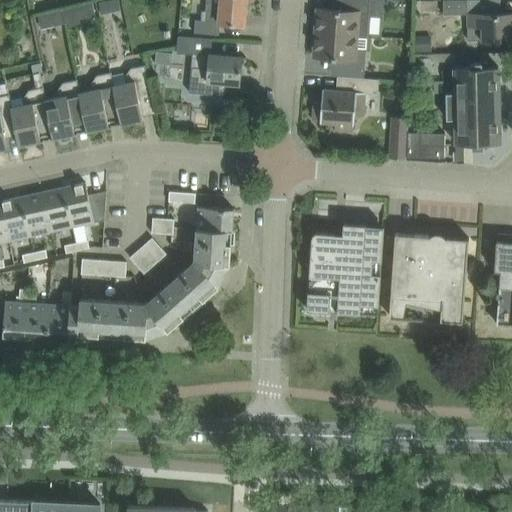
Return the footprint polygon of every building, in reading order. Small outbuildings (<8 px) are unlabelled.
[(95,0),(93,1),(97,15),(124,8),(122,0),(95,0)] [(247,0),(208,0),(207,10),(206,21),(197,20),(196,32),(219,34),(220,22),(245,24),(247,0)] [(318,8),(316,31),(367,35),(369,21),(370,0),(343,0),(343,9),(318,8)] [(500,0),(416,0),(417,12),(421,12),(421,14),(468,13),(468,26),(468,40),(511,38),(511,12),(501,12),(500,0)] [(72,5),(62,7),(65,23),(66,26),(77,23),(72,5)] [(54,25),(65,23),(62,7),(50,10),(54,25)] [(367,36),(367,35),(316,31),(314,55),(339,57),(338,71),(365,73),(367,49),(357,49),(358,35),(367,36)] [(190,91),(208,93),(224,95),(226,82),(240,83),(243,55),(211,53),(212,38),(179,35),(177,52),(193,53),(190,91)] [(414,36),(415,50),(428,50),(427,36),(414,36)] [(432,61),(432,57),(415,57),(415,73),(432,73),(432,61)] [(483,61),(471,61),(471,66),(455,67),(456,92),(447,92),(447,118),(456,118),(457,143),(473,143),(473,148),(487,147),(490,144),(490,142),(500,142),(499,66),(489,66),(489,64),(485,61),(483,61)] [(31,64),(33,73),(40,71),(43,71),(41,62),(31,64)] [(127,82),(115,84),(114,84),(122,123),(144,118),(139,96),(152,93),(146,64),(131,67),(125,76),(127,82)] [(411,67),(405,66),(398,71),(398,79),(410,80),(411,67)] [(25,104),(13,106),(12,106),(20,145),(42,140),(37,118),(49,115),(54,137),(46,99),(47,99),(44,86),(43,86),(40,71),(33,73),(36,88),(29,89),(23,98),(25,104)] [(93,89),(81,92),(80,92),(86,120),(88,130),(110,125),(105,103),(117,101),(122,123),(114,84),(115,84),(112,71),(111,72),(98,74),(91,84),(93,89)] [(321,120),(321,121),(336,122),(335,129),(353,130),(354,123),(355,115),(364,115),(366,93),(378,94),(379,78),(338,75),(337,89),(323,88),(322,101),(315,101),(313,119),(321,120)] [(59,96),(47,99),(46,99),(54,137),(76,132),(74,123),(86,120),(80,92),(81,92),(78,79),(77,79),(63,82),(57,91),(59,96)] [(20,145),(12,106),(13,106),(10,93),(9,94),(0,95),(0,148),(8,147),(6,137),(18,135),(20,145)] [(407,158),(408,135),(392,134),(390,157),(407,158)] [(407,158),(442,160),(443,136),(408,134),(408,135),(407,158)] [(105,219),(107,190),(89,193),(86,181),(64,186),(73,226),(86,223),(105,219)] [(64,186),(43,191),(52,231),(73,226),(64,186)] [(170,190),(169,200),(196,202),(197,192),(170,190)] [(30,235),(52,231),(43,191),(21,196),(30,235)] [(21,196),(0,200),(0,203),(8,240),(30,235),(21,196)] [(0,241),(8,240),(0,203),(0,241)] [(199,205),(198,227),(233,230),(234,207),(199,205)] [(168,218),(153,216),(153,224),(168,225),(168,218)] [(379,314),(385,228),(367,227),(367,224),(344,222),(343,238),(335,238),(336,232),(317,231),(315,232),(314,233),(313,235),(308,309),(379,314)] [(152,232),(167,233),(168,225),(153,224),(152,232)] [(231,264),(233,230),(198,227),(196,257),(194,260),(149,300),(145,301),(81,297),(80,304),(72,304),(70,332),(147,337),(147,334),(167,327),(169,330),(220,285),(218,282),(227,263),(231,264)] [(436,322),(441,319),(464,320),(470,237),(396,232),(390,315),(424,318),(429,321),(436,322)] [(153,236),(147,241),(157,253),(163,248),(153,236)] [(88,239),(77,241),(79,249),(90,247),(88,239)] [(511,240),(497,240),(495,269),(501,270),(497,323),(511,324),(511,240)] [(79,249),(77,241),(65,244),(67,252),(79,249)] [(142,246),(152,258),(157,253),(147,241),(142,246)] [(136,251),(146,262),(152,258),(142,246),(136,251)] [(35,251),(36,259),(48,256),(46,248),(35,251)] [(152,258),(156,263),(167,253),(163,248),(157,253),(152,258)] [(36,259),(35,251),(23,253),(24,261),(36,259)] [(130,256),(140,267),(146,262),(136,251),(130,256)] [(82,273),(89,273),(90,258),(83,257),(82,273)] [(94,258),(90,258),(89,273),(97,274),(98,258),(94,258)] [(104,274),(105,259),(98,258),(97,274),(104,274)] [(152,258),(146,262),(140,267),(145,273),(156,263),(152,258)] [(112,275),(113,259),(105,259),(104,274),(112,275)] [(113,259),(112,275),(119,275),(120,260),(113,259)] [(126,276),(127,260),(120,260),(119,275),(126,276)] [(4,335),(26,336),(29,288),(21,287),(20,300),(6,299),(5,322),(4,332),(4,335)] [(38,288),(29,288),(26,336),(48,338),(50,302),(37,301),(38,288)] [(48,338),(70,339),(70,332),(72,304),(73,290),(64,290),(63,303),(50,302),(48,338)] [(99,511),(100,502),(56,500),(57,499),(55,498),(55,501),(54,502),(45,501),(0,498),(0,511),(99,511)] [(325,511),(326,505),(277,503),(277,508),(271,508),(271,511),(325,511)]
